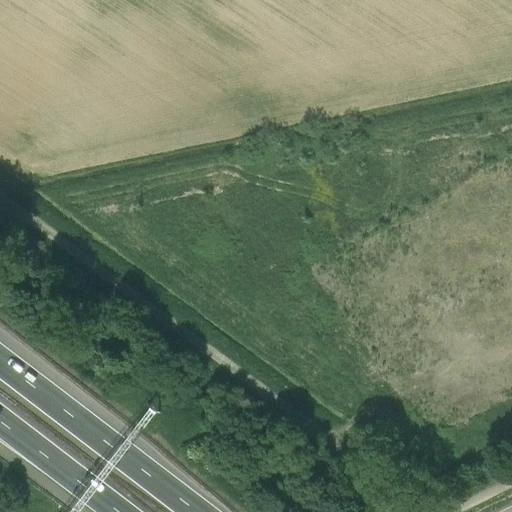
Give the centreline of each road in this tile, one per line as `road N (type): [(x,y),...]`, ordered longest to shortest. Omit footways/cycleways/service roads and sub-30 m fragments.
road 1 (unclassified): [(391,511),(378,475),(0,193)]
road 2 (motorway): [(280,511),(0,272)]
road 3 (motorway): [(196,511),(0,361)]
road 4 (motorway): [(0,423),(116,511)]
